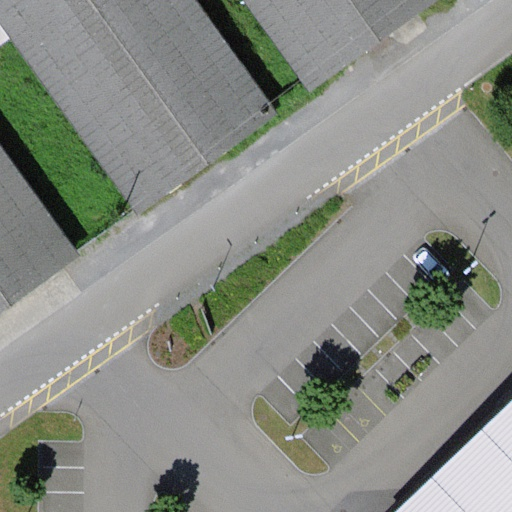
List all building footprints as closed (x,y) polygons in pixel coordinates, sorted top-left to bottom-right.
[(0,0),(0,31),(9,44),(136,220),(276,119),(190,0),(0,0)] [(237,0),(307,97),(443,0),(237,0)] [(0,50),(9,44),(0,31),(0,50)] [(0,317),(78,261),(0,153),(0,317)] [(511,511),(511,402),(396,511),(511,511)]
